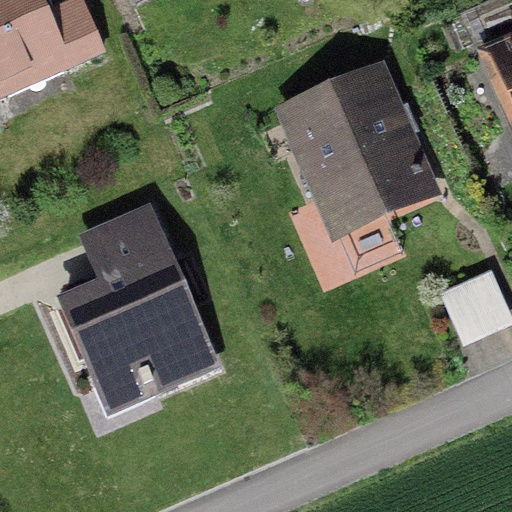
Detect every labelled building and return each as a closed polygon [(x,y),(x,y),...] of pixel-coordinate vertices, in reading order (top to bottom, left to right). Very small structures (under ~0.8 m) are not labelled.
[(0,0),(0,100),(99,57),(77,4),(41,20),(32,0),(0,0)] [(511,47),(483,60),(511,124),(511,47)] [(330,230),(424,189),(375,75),(280,116),(330,230)] [(148,217),(94,241),(114,286),(63,309),(98,391),(134,375),(144,399),(209,370),(164,265),(168,264),(148,217)] [(468,289),(482,321),(501,313),(487,281),(468,289)]
